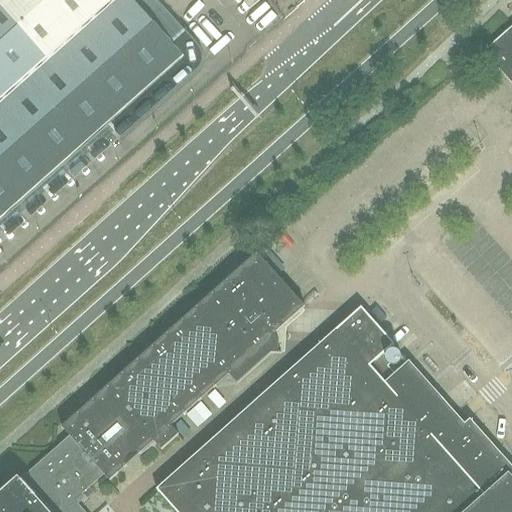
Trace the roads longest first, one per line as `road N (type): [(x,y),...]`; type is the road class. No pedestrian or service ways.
road 1 (primary): [(0,398),(445,0)]
road 2 (primary): [(365,0),(0,335)]
